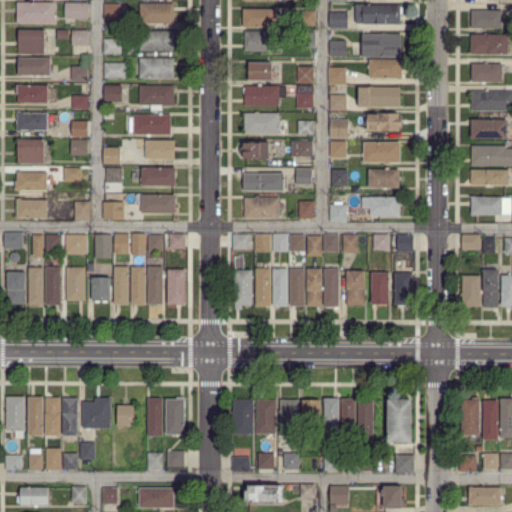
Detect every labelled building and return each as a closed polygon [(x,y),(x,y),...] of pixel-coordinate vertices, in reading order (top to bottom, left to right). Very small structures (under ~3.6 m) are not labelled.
[(54,23),(17,22),(17,20),(15,20),(15,13),(15,1),(54,2),(54,23)] [(87,18),(65,18),(65,2),(87,3),(87,18)] [(172,22),(140,21),(140,3),(172,4),(172,22)] [(118,19),(105,19),(105,4),(119,4),(118,19)] [(362,24),(362,21),(355,21),(355,6),(363,6),(363,5),(398,4),(398,23),(362,24)] [(243,27),(243,17),(242,17),(242,11),(243,11),(243,9),(275,9),(275,27),(243,27)] [(299,25),(299,11),(313,11),(312,25),(299,25)] [(500,28),(488,28),(471,28),(472,11),(488,11),(501,11),(500,28)] [(346,27),(330,27),(330,13),(346,13),(346,27)] [(44,53),(17,53),(18,28),(53,29),(53,32),(44,32),(44,53)] [(87,45),(72,45),(73,30),(87,30),(87,45)] [(278,52),(245,51),(246,30),(278,31),(278,52)] [(173,49),(139,49),(139,47),(138,47),(138,44),(140,44),(140,37),(138,37),(138,35),(140,35),(140,31),(174,31),(173,49)] [(298,32),(314,32),(314,49),(298,49),(298,32)] [(469,53),(470,34),(483,35),(483,34),(487,34),(487,35),(488,35),(506,34),(506,53),(488,53),(469,53)] [(400,57),(362,56),(362,35),(400,35),(400,57)] [(120,53),(103,53),(104,39),(124,39),(124,46),(120,46),(120,53)] [(345,55),(330,55),(330,41),(345,41),(345,55)] [(22,76),(18,76),(18,72),(16,72),(16,64),(18,64),(18,57),(23,57),(23,58),(48,58),(49,75),(22,75),(22,76)] [(139,78),(140,61),(136,61),(136,58),(173,58),(173,78),(139,78)] [(400,78),(396,78),(396,77),(368,76),(368,67),(366,67),(366,64),(369,64),(369,59),(397,59),(397,58),(400,58),(400,78)] [(271,80),(248,79),(248,62),(271,62),(271,80)] [(486,84),(480,84),(480,81),(471,81),(471,64),(483,63),(483,62),(487,62),(487,64),(500,64),(500,81),(487,81),(486,81),(486,84)] [(125,77),(105,77),(105,63),(126,63),(125,77)] [(87,81),(71,81),(72,66),(87,67),(87,81)] [(312,82),(298,82),(298,66),(312,66),(312,82)] [(344,83),(329,83),(329,68),(344,68),(344,83)] [(20,104),(17,104),(18,84),(21,84),(21,86),(47,86),(47,88),(54,88),(54,99),(46,99),(46,102),(20,102),(20,104)] [(105,101),(105,85),(122,84),(121,101),(105,101)] [(278,105),(245,105),(245,85),(258,86),(258,85),(262,85),(262,86),(279,86),(286,87),(286,98),(278,98),(278,105)] [(162,110),(151,110),(151,105),(140,105),(140,86),(173,86),(173,105),(162,105),(162,110)] [(371,107),(371,103),(359,103),(359,87),(399,87),(399,106),(371,107)] [(479,111),(469,111),(469,90),(477,90),(477,88),(479,88),(481,88),(481,90),(504,90),(504,111),(479,111)] [(312,107),(297,107),(297,93),(312,93),(312,107)] [(345,109),(330,109),(330,95),(345,95),(345,109)] [(87,108),(72,108),(72,96),(87,96),(87,108)] [(22,132),(17,132),(17,112),(21,112),(21,113),(46,113),(47,113),(50,114),(50,122),(46,122),(45,131),(22,131),(22,132)] [(245,132),(244,113),(254,113),(254,112),(259,112),(259,114),(278,114),(278,132),(245,132)] [(365,131),(365,123),(364,123),(364,112),(397,112),(397,117),(402,117),(402,125),(397,125),(397,131),(365,131)] [(150,136),(146,136),(146,134),(133,134),(133,132),(130,132),(130,116),(132,116),(132,114),(160,115),(160,113),(163,114),(163,115),(170,115),(170,135),(150,134),(150,136)] [(347,137),(330,137),(330,119),(347,120),(347,137)] [(505,139),(487,139),(471,139),(471,119),(487,120),(505,120),(505,139)] [(85,134),(71,134),(71,121),(86,121),(85,134)] [(311,133),(298,133),(298,121),(311,121),(311,133)] [(43,162),(18,161),(18,139),(43,139),(43,162)] [(86,155),(72,155),(72,140),(86,140),(86,155)] [(173,159),(145,158),(146,140),(173,141),(173,159)] [(344,156),(330,156),(331,141),(344,142),(344,156)] [(243,159),(243,153),(241,153),(241,147),(244,147),(244,142),(269,142),(269,158),(243,159)] [(311,156),(291,155),(291,142),(311,142),(311,156)] [(388,164),(384,164),(384,161),(363,162),(363,156),(361,156),(361,153),(363,153),(364,148),(362,148),(362,145),(364,145),(364,142),(398,142),(399,163),(388,163),(388,164)] [(470,166),(470,146),(487,146),(505,146),(505,148),(511,148),(511,166),(487,166),(470,166)] [(120,160),(103,160),(104,148),(120,148),(120,160)] [(80,181),(63,181),(64,167),(80,168),(80,181)] [(121,181),(106,181),(107,167),(121,168),(121,181)] [(141,186),(141,180),(140,180),(140,177),(142,177),(142,174),(139,174),(139,168),(142,168),(174,168),(174,186),(141,186)] [(398,187),(368,187),(368,184),(367,184),(367,180),(368,180),(368,176),(367,176),(367,171),(369,171),(369,169),(384,169),(384,168),(388,168),(388,169),(398,169),(398,187)] [(296,169),(313,169),(313,185),(296,185),(296,169)] [(506,184),(486,184),(470,184),(470,169),(485,169),(485,170),(486,170),(507,170),(506,184)] [(344,184),(332,184),(332,170),(344,170),(344,184)] [(21,192),(16,192),(16,179),(16,173),(17,173),(17,171),(21,171),(21,172),(45,173),(45,189),(21,189),(21,192)] [(242,191),(243,173),(284,174),(284,191),(242,191)] [(174,213),(142,213),(142,200),(140,200),(140,197),(141,197),(141,195),(174,195),(174,213)] [(399,217),(395,217),(395,214),(368,215),(368,209),(363,209),(363,202),(367,202),(367,197),(395,197),(395,195),(399,195),(399,217)] [(245,217),(245,198),(255,198),(255,196),(259,196),(259,198),(278,197),(278,217),(245,217)] [(473,215),(471,215),(471,196),(475,196),(475,197),(486,197),(500,197),(500,214),(486,214),(473,214),(473,215)] [(21,219),(17,219),(18,198),(22,198),(22,200),(46,200),(46,208),(49,208),(48,211),(47,211),(47,218),(21,217),(21,219)] [(312,218),(300,218),(300,201),(313,201),(312,218)] [(88,219),(76,219),(76,202),(88,203),(88,219)] [(119,217),(104,217),(104,204),(119,204),(119,217)] [(346,221),(330,220),(331,205),(346,205),(346,221)] [(21,248),(6,248),(6,233),(21,233),(21,248)] [(163,251),(148,251),(148,234),(163,234),(163,251)] [(184,248),(169,248),(169,234),(184,235),(184,248)] [(248,249),(233,248),(233,234),(248,234),(248,249)] [(269,251),(255,251),(255,234),(269,234),(269,251)] [(287,251),(273,251),(273,234),(287,234),(287,251)] [(42,256),(33,255),(33,235),(42,235),(42,256)] [(59,251),(46,251),(47,235),(60,235),(59,251)] [(127,250),(116,250),(116,235),(127,235),(127,250)] [(304,250),(290,250),(290,235),(304,235),(304,250)] [(397,250),(397,235),(412,235),(412,250),(397,250)] [(479,250),(462,250),(462,235),(479,235),(479,250)] [(144,252),(132,252),(132,236),(144,236),(144,252)] [(320,255),(307,255),(307,236),(320,236),(320,255)] [(324,251),(324,236),(337,236),(337,251),(324,251)] [(356,252),(343,251),(343,236),(356,236),(356,252)] [(110,252),(98,252),(98,237),(110,237),(110,252)] [(84,253),(75,252),(76,238),(84,238),(84,253)] [(494,253),(486,253),(483,253),(483,238),(486,238),(494,238),(494,253)] [(127,304),(115,303),(115,266),(128,266),(127,304)] [(130,305),(130,301),(131,301),(131,266),(145,266),(144,300),(146,300),(146,304),(130,305)] [(163,303),(148,303),(148,266),(161,266),(161,274),(164,274),(164,276),(163,276),(163,303)] [(42,303),(29,303),(30,267),(43,267),(42,303)] [(60,305),(46,305),(46,267),(60,267),(60,305)] [(65,301),(65,267),(85,267),(85,301),(65,301)] [(270,305),(256,304),(257,268),(270,269),(270,305)] [(273,305),(272,268),(286,268),(286,305),(273,305)] [(303,305),(289,305),(289,268),(304,269),(303,305)] [(307,306),(306,289),(308,289),(308,269),(320,268),(321,289),(320,289),(321,305),(307,306)] [(337,305),(324,305),(324,268),(337,268),(337,305)] [(184,304),(168,304),(168,269),(184,269),(184,304)] [(485,306),(484,306),(484,270),(486,270),(497,270),(496,306),(485,306)] [(242,307),(235,307),(235,271),(252,271),(251,304),(242,304),(242,307)] [(363,304),(347,304),(347,271),(363,271),(363,304)] [(7,303),(7,290),(8,290),(8,272),(25,272),(24,272),(25,290),(23,290),(23,303),(7,303)] [(387,304),(371,304),(372,272),(387,272),(387,304)] [(402,306),(398,306),(398,303),(394,303),(394,299),(396,299),(397,273),(411,273),(410,301),(412,301),(412,304),(402,303),(402,306)] [(511,305),(500,305),(500,301),(501,301),(502,275),(507,275),(507,273),(510,273),(510,276),(511,276),(511,305)] [(462,305),(462,296),(460,296),(460,291),(462,291),(462,276),(478,276),(479,305),(462,305)] [(108,300),(92,300),(93,278),(109,278),(108,300)] [(23,437),(14,437),(14,431),(8,431),(8,397),(24,396),(24,430),(23,430),(23,437)] [(167,434),(167,399),(176,399),(176,396),(184,397),(184,434),(167,434)] [(42,435),(28,435),(29,397),(42,397),(42,435)] [(53,436),(46,436),(47,417),(45,417),(46,397),(60,398),(60,414),(60,435),(53,435),(53,436)] [(77,435),(64,435),(64,417),(63,417),(63,397),(76,397),(76,413),(77,413),(77,435)] [(325,438),(325,402),(324,402),(324,397),(339,398),(339,401),(337,401),(337,438),(325,438)] [(110,428),(83,428),(83,400),(96,400),(96,398),(110,398),(110,428)] [(161,435),(147,435),(148,398),(162,398),(161,435)] [(355,437),(341,437),(341,402),(341,398),(356,398),(356,401),(355,401),(355,437)] [(511,436),(499,436),(500,401),(499,401),(499,398),(511,398),(511,436)] [(252,433),(233,433),(233,399),(252,400),(252,433)] [(256,433),(256,399),(275,399),(274,433),(256,433)] [(359,441),(358,399),(373,399),(374,440),(359,441)] [(477,434),(461,434),(462,399),(478,400),(477,434)] [(280,430),(280,413),(279,413),(279,410),(281,410),(280,400),(298,400),(298,429),(280,430)] [(319,424),(303,424),(303,400),(320,400),(319,424)] [(388,441),(388,400),(411,400),(411,441),(388,441)] [(497,439),(484,439),(483,439),(483,400),(484,400),(497,400),(497,439)] [(118,425),(118,405),(133,405),(133,425),(118,425)] [(93,459),(80,459),(81,442),(94,442),(93,459)] [(29,469),(29,453),(30,453),(30,449),(42,448),(42,454),(43,454),(43,468),(29,469)] [(46,469),(46,448),(59,448),(59,468),(46,469)] [(182,466),(167,466),(167,450),(182,451),(182,466)] [(77,468),(63,468),(63,453),(77,453),(77,468)] [(162,468),(147,467),(148,453),(162,453),(162,468)] [(273,468),(258,468),(258,453),(273,453),(273,468)] [(283,468),(283,453),(298,453),(298,468),(283,468)] [(496,468),(484,468),(483,468),(484,456),(481,456),(481,453),(484,453),(497,453),(496,468)] [(511,468),(500,468),(500,453),(511,453),(511,468)] [(324,469),(324,454),(339,454),(339,468),(324,469)] [(342,469),(341,454),(355,455),(355,469),(342,469)] [(372,469),(358,469),(358,454),(372,454),(372,469)] [(412,472),(395,472),(395,454),(412,454),(412,472)] [(21,469),(5,468),(5,455),(21,455),(21,469)] [(459,470),(459,455),(473,455),(473,469),(459,470)] [(232,471),(231,457),(248,457),(248,470),(232,471)] [(249,502),(249,500),(246,500),(246,491),(249,491),(249,485),(280,485),(280,502),(249,502)] [(313,497),(300,497),(300,485),(313,485),(313,497)] [(348,502),(336,502),(336,510),(330,510),(330,486),(348,486),(348,502)] [(471,505),(466,505),(466,497),(468,497),(468,486),(472,486),(472,487),(484,487),(499,487),(499,504),(483,504),(471,504),(471,505)] [(38,506),(33,506),(33,504),(18,504),(18,502),(16,502),(16,495),(19,495),(19,491),(21,491),(21,487),(48,488),(48,505),(38,505),(38,506)] [(85,503),(72,503),(72,487),(85,487),(85,503)] [(103,503),(103,487),(116,487),(116,503),(103,503)] [(401,508),(384,508),(384,497),(379,497),(380,489),(381,489),(381,487),(401,487),(401,494),(403,494),(403,498),(401,498),(401,508)] [(173,506),(139,505),(139,488),(173,488),(173,506)]
